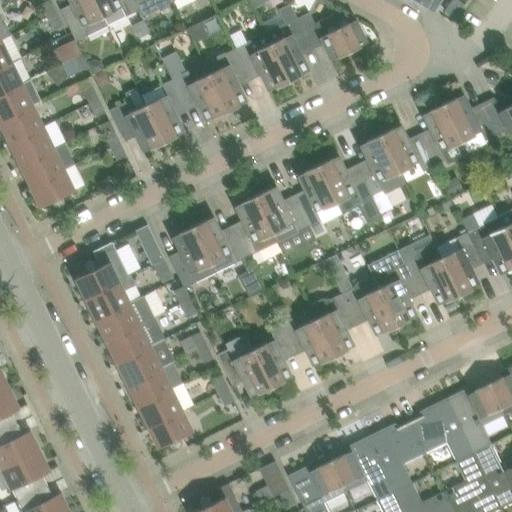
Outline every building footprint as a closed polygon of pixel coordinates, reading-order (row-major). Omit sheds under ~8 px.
[(48,0),(41,4),(48,17),(58,12),(51,0),(48,0)] [(76,12),(65,17),(69,27),(72,32),(76,40),(96,31),(108,25),(103,15),(95,0),(69,0),(72,3),(76,12)] [(95,0),(103,15),(108,25),(127,15),(139,10),(134,0),(95,0)] [(134,0),(139,10),(142,16),(173,1),(172,0),(134,0)] [(414,0),(429,8),(434,11),(439,0),(414,0)] [(454,17),(463,4),(457,0),(453,0),(445,11),(454,17)] [(285,23),(266,32),(271,43),(289,79),(302,73),(302,71),(309,68),(302,55),(298,46),(309,41),(298,18),(291,3),(279,9),(285,23)] [(309,12),(298,18),(309,41),(319,36),(324,44),(330,57),(338,54),(338,55),(360,44),(360,43),(367,40),(357,19),(356,19),(354,15),(343,9),(322,19),(315,23),(309,12)] [(0,40),(1,40),(12,34),(0,10),(0,40)] [(58,12),(48,17),(54,30),(64,25),(58,12)] [(203,22),(189,29),(195,41),(209,35),(203,22)] [(247,42),(235,48),(246,71),(257,66),(261,74),(268,88),(276,84),(276,85),(289,79),(271,43),(266,32),(247,42)] [(0,40),(0,66),(11,61),(1,40),(0,40)] [(57,65),(62,63),(82,53),(75,40),(58,48),(61,55),(54,58),(57,65)] [(223,54),(204,64),(226,110),(240,103),(239,102),(246,98),(240,85),(235,77),(246,71),(235,48),(223,54)] [(174,52),(163,57),(173,79),(184,102),(194,97),(199,105),(205,118),(213,115),(214,116),(226,110),(204,64),(185,73),(174,52)] [(82,53),(62,63),(68,75),(69,77),(89,68),(82,53)] [(0,66),(0,93),(31,79),(20,57),(11,61),(0,66)] [(94,60),(88,63),(93,74),(105,69),(102,62),(94,60)] [(57,65),(46,72),(57,85),(68,75),(62,63),(57,65)] [(105,70),(94,75),(99,87),(106,84),(109,77),(105,70)] [(0,93),(0,119),(0,120),(32,105),(41,100),(31,79),(0,93)] [(159,98),(146,104),(164,140),(177,134),(177,132),(184,129),(177,115),(173,107),(184,102),(173,79),(161,85),(166,96),(160,99),(159,98)] [(93,85),(83,90),(89,103),(99,98),(93,85)] [(456,96),(443,103),(461,140),(474,133),(474,132),(480,129),(485,140),(497,134),(486,110),(475,116),(471,108),(464,94),(457,98),(456,96)] [(99,98),(89,103),(96,117),(106,112),(99,98)] [(129,100),(110,109),(116,123),(121,132),(132,127),(136,135),(143,149),(150,145),(151,146),(164,140),(146,104),(135,110),(129,100)] [(434,136),(423,141),(435,165),(447,159),(449,163),(468,153),(461,140),(443,103),(430,109),(431,110),(423,114),(430,128),(434,136)] [(497,105),(486,110),(497,134),(508,129),(510,132),(511,130),(511,103),(506,107),(507,108),(500,111),(497,105)] [(0,120),(11,142),(43,126),(32,105),(0,120)] [(394,127),(381,133),(399,170),(412,164),(411,163),(417,159),(423,170),(435,165),(423,141),(413,146),(409,138),(402,125),(394,128),(394,127)] [(11,142),(21,163),(53,148),(43,126),(11,142)] [(113,129),(104,133),(111,146),(120,142),(113,129)] [(371,166),(361,172),(367,185),(372,195),(385,189),(404,180),(399,170),(381,133),(368,140),(368,141),(367,141),(361,144),(367,158),(368,158),(371,166)] [(120,142),(111,146),(118,160),(127,156),(120,142)] [(21,163),(32,185),(64,169),(53,148),(21,163)] [(331,157),(318,164),(336,201),(342,213),(359,205),(367,222),(382,215),(380,212),(372,195),(367,185),(361,172),(350,177),(346,169),(339,155),(332,159),(331,157)] [(135,176),(127,162),(113,169),(120,184),(135,176)] [(309,197),(298,202),(310,226),(322,220),(323,223),(342,213),(336,201),(318,164),(305,170),(306,171),(298,175),(305,189),(309,197)] [(64,169),(32,185),(42,205),(52,200),(54,203),(54,204),(55,205),(57,205),(58,206),(60,205),(61,205),(62,204),(63,203),(64,202),(64,201),(64,199),(64,198),(64,197),(63,195),(74,189),(64,169)] [(457,176),(444,182),(450,196),(463,189),(457,176)] [(269,188),(256,195),(274,231),(278,241),(298,232),(310,226),(298,202),(288,208),(283,200),(277,186),(269,190),(269,188)] [(393,206),(385,189),(372,195),(380,212),(393,206)] [(247,228),(236,233),(247,256),(278,241),(274,231),(256,195),(243,201),(243,202),(236,206),(242,220),(247,228)] [(450,200),(441,205),(445,214),(455,209),(450,200)] [(493,204),(473,213),(479,225),(499,216),(493,204)] [(359,205),(342,213),(350,230),(367,222),(359,205)] [(511,209),(499,216),(503,226),(511,243),(511,209)] [(473,213),(461,219),(467,231),(479,255),(490,249),(494,258),(500,271),(508,268),(508,269),(511,267),(511,243),(503,226),(499,216),(479,225),(473,213)] [(206,219),(193,225),(216,272),(235,262),(247,256),(236,233),(225,238),(221,230),(214,216),(207,220),(206,219)] [(135,230),(152,264),(165,258),(148,224),(135,230)] [(184,258),(173,264),(178,274),(180,278),(184,286),(184,287),(197,281),(216,272),(193,225),(180,231),(181,233),(173,236),(180,250),(184,258)] [(455,237),(436,247),(459,293),(472,287),(471,285),(479,282),(472,268),(468,260),(479,255),(467,231),(455,237)] [(432,247),(436,247),(430,233),(398,248),(405,262),(417,256),(418,253),(432,247)] [(87,271),(77,276),(86,296),(118,281),(131,274),(130,274),(128,275),(117,250),(112,241),(93,250),(100,265),(97,266),(96,264),(96,263),(95,262),(95,261),(94,261),(93,260),(92,260),(91,260),(90,260),(89,260),(89,261),(88,261),(87,261),(87,262),(86,263),(86,264),(85,264),(85,265),(85,266),(85,267),(85,268),(86,268),(86,269),(87,271)] [(417,256),(405,262),(416,285),(427,280),(431,288),(438,302),(445,298),(446,299),(459,293),(436,247),(432,247),(418,253),(417,256)] [(405,262),(398,248),(367,263),(374,277),(405,262)] [(337,254),(326,259),(329,266),(340,261),(337,254)] [(165,258),(153,263),(162,282),(174,276),(173,276),(165,258)] [(393,268),(374,277),(374,278),(396,324),(409,317),(409,316),(416,312),(410,299),(406,290),(416,285),(405,262),(404,262),(393,268)] [(253,268),(239,275),(249,294),(262,288),(253,268)] [(118,281),(86,296),(97,318),(129,302),(123,291),(136,285),(131,274),(118,281)] [(354,287),(342,292),(354,316),(365,311),(369,319),(375,332),(383,329),(383,330),(396,324),(374,278),(368,277),(357,283),(354,287)] [(184,286),(174,291),(180,304),(190,299),(184,287),(184,286)] [(323,298),(309,305),(316,318),(334,354),(347,348),(346,347),(354,343),(347,329),(343,321),(354,316),(342,292),(330,298),(323,298)] [(143,295),(141,296),(129,302),(97,318),(108,339),(154,317),(143,295)] [(190,299),(180,304),(187,317),(197,312),(190,299)] [(108,339),(118,361),(164,338),(154,317),(108,339)] [(292,317),(280,323),(291,346),(302,341),(306,349),(313,363),(320,359),(321,361),(334,354),(316,318),(303,324),(303,325),(297,328),(292,317)] [(266,342),(253,348),(271,385),(284,378),(284,377),(291,374),(284,360),(280,352),(291,346),(280,323),(268,329),(273,340),(267,343),(266,342)] [(190,336),(196,349),(207,344),(200,331),(190,336)] [(229,348),(217,354),(224,367),(228,377),(240,372),(244,380),(250,394),(258,390),(258,391),(271,385),(253,348),(248,337),(228,346),(229,348)] [(164,338),(118,361),(129,382),(161,367),(172,361),(175,360),(164,338)] [(207,344),(196,349),(203,363),(213,357),(207,344)] [(507,373),(489,382),(504,413),(511,409),(511,366),(506,369),(507,373)] [(129,382),(139,404),(171,388),(161,367),(129,382)] [(0,391),(8,387),(0,370),(0,391)] [(211,379),(217,393),(228,387),(221,374),(211,379)] [(469,388),(448,398),(474,452),(492,443),(482,424),(504,413),(489,382),(470,391),(469,388)] [(0,391),(0,429),(17,421),(12,423),(7,413),(18,408),(8,387),(0,391)] [(228,387),(217,393),(224,406),(234,401),(228,387)] [(139,404),(150,425),(182,410),(171,388),(139,404)] [(428,412),(410,421),(425,452),(447,441),(456,460),(474,452),(448,398),(427,408),(428,412)] [(182,410),(150,425),(160,446),(170,441),(171,444),(172,445),(173,445),(174,446),(176,446),(178,446),(179,446),(180,445),(181,444),(182,443),(182,441),(182,440),(182,439),(180,436),(191,430),(182,410)] [(0,429),(0,461),(3,467),(39,449),(29,429),(18,434),(13,424),(17,422),(17,421),(0,429)] [(389,426),(368,436),(395,490),(413,482),(403,463),(425,452),(410,421),(391,430),(389,426)] [(349,450),(331,459),(346,491),(368,480),(377,499),(395,490),(368,436),(347,447),(349,450)] [(492,443),(474,452),(500,506),(511,500),(511,456),(501,462),(492,443)] [(3,467),(18,498),(47,483),(43,485),(38,475),(49,470),(39,449),(3,467)] [(487,511),(500,506),(474,452),(456,460),(466,479),(444,490),(454,511),(487,511)] [(289,475),(306,511),(329,511),(324,501),(346,491),(331,459),(312,468),(310,465),(289,475)] [(276,460),(259,468),(273,496),(289,488),(276,460)] [(413,482),(395,490),(405,511),(454,511),(444,490),(422,501),(413,482)] [(18,498),(24,511),(67,511),(69,511),(59,491),(48,496),(43,486),(48,484),(47,483),(18,498)] [(192,511),(239,511),(243,510),(229,483),(218,488),(222,496),(212,501),(211,498),(210,497),(209,496),(207,496),(206,496),(205,496),(204,496),(202,497),(201,498),(201,499),(200,501),(200,502),(200,503),(202,506),(192,511)] [(296,503),(289,489),(280,493),(287,508),(296,503)] [(383,511),(405,511),(395,490),(377,499),(383,511)]
